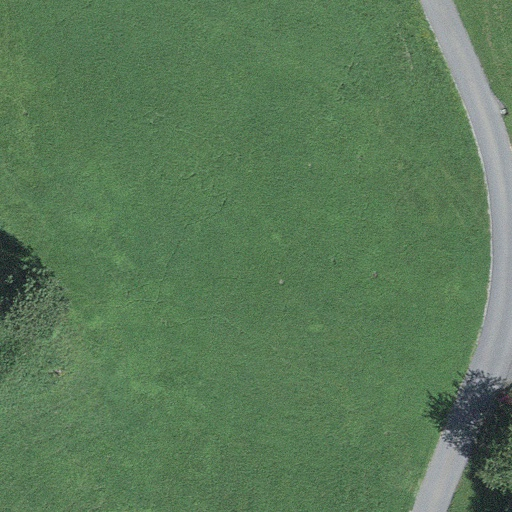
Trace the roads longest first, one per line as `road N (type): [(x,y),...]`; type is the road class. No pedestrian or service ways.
road 1 (unclassified): [(436,0),(490,130),(511,247)]
road 2 (unclassified): [(511,307),(429,511)]
